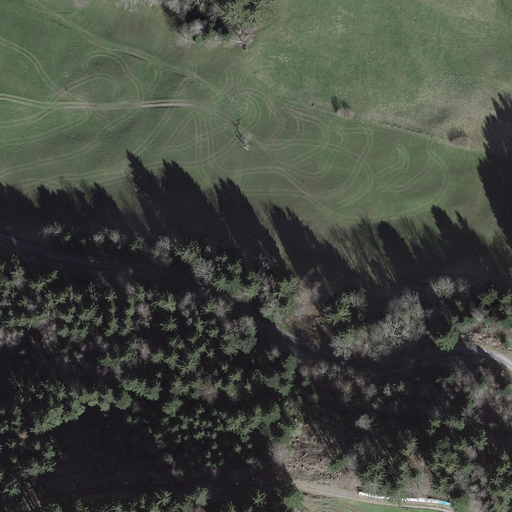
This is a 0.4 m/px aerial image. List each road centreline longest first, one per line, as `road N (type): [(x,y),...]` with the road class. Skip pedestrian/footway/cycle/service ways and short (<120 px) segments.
road 1 (track): [(0,233),(37,251),(153,269),(220,293),(330,354),(398,361),(450,347),(482,350),(511,365)]
road 2 (track): [(454,511),(255,478),(104,488),(20,511)]
